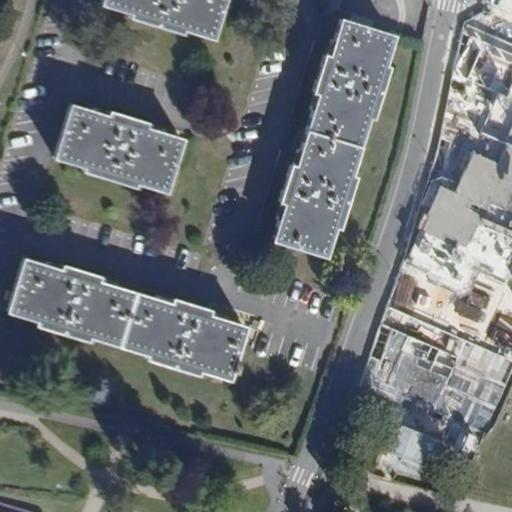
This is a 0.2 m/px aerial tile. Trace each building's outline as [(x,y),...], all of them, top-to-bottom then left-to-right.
[(195,32),(212,37),(223,0),(102,0),(102,3),(119,8),(120,5),(133,10),(131,17),(180,31),(182,25),(196,29),(195,32)] [(330,224),(338,227),(353,176),(346,174),(350,160),(354,161),(363,128),(360,127),(364,114),(371,116),(386,66),(380,64),(383,51),(387,52),(392,36),(339,20),(328,57),(324,56),(313,91),(317,93),(295,167),(290,165),(280,201),(284,202),(274,239),(325,255),(329,238),(326,238),(330,224)] [(166,191),(180,138),(144,127),(145,122),(110,112),(109,116),(71,105),(56,158),(74,163),(75,160),(87,164),(85,171),(134,186),(137,178),(149,183),(148,186),(166,191)] [(454,182),(428,241),(469,259),(495,199),(454,182)] [(172,298),(170,303),(98,280),(99,276),(62,265),(61,269),(25,258),(9,310),(26,315),(27,313),(40,317),(38,324),(87,339),(89,332),(102,336),(101,339),(135,349),(136,347),(149,351),(147,358),(197,373),(199,367),(213,371),(212,374),(229,378),(244,325),(208,315),(210,309),(172,298)] [(408,302),(395,345),(448,361),(461,318),(408,302)] [(0,511),(35,511),(0,501),(0,511)]
